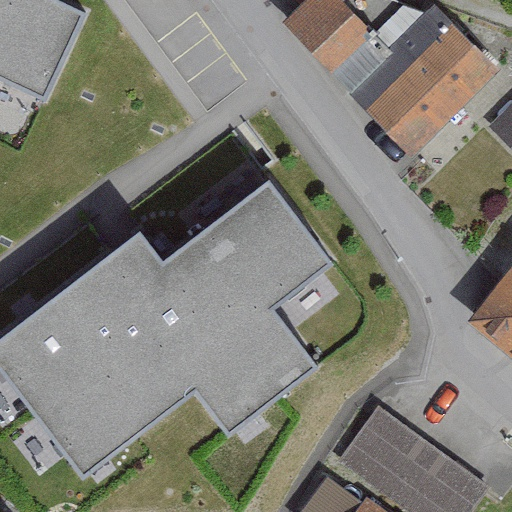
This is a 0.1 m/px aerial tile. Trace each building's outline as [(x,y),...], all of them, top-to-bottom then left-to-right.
[(0,0),(0,78),(38,96),(75,14),(43,0),(0,0)] [(395,58),(338,0),(319,0),(291,28),(415,155),(499,73),(441,14),(395,58)] [(511,104),(490,127),(511,149),(511,104)] [(161,264),(136,233),(0,337),(0,372),(79,474),(194,386),(231,435),(309,375),(267,321),(330,272),(263,186),(161,264)] [(511,281),(478,324),(511,351),(511,281)] [(467,511),(482,491),(374,421),(343,467),(411,511),(467,511)] [(376,511),(370,507),(366,511),(361,511),(343,499),(333,511),(376,511)]
